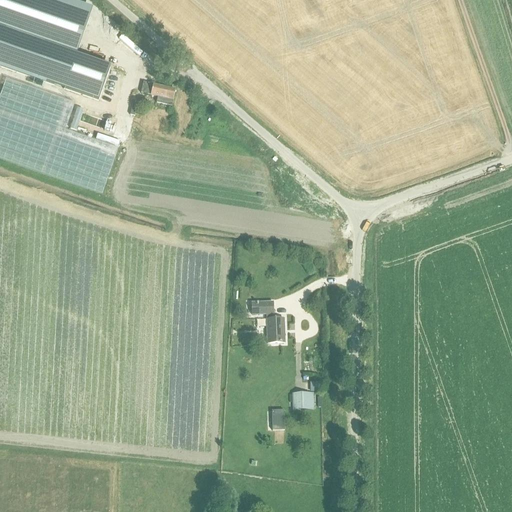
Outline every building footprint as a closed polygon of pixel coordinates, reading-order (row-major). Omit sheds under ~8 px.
[(28,0),(0,0),(0,71),(98,105),(108,75),(77,65),(93,20),(28,0)] [(0,160),(106,191),(119,147),(67,132),(72,112),(73,112),(76,102),(6,82),(5,89),(4,89),(1,99),(0,99),(0,98),(0,160)] [(171,107),(175,91),(143,83),(140,94),(157,98),(156,103),(171,107)] [(266,315),(266,320),(267,344),(284,344),(284,320),(273,320),(272,315),(273,315),(273,303),(252,303),(252,316),(266,315)] [(313,394),(303,394),(292,395),(293,411),(314,410),(313,394)] [(284,411),(272,412),(272,432),(285,431),(284,411)]
